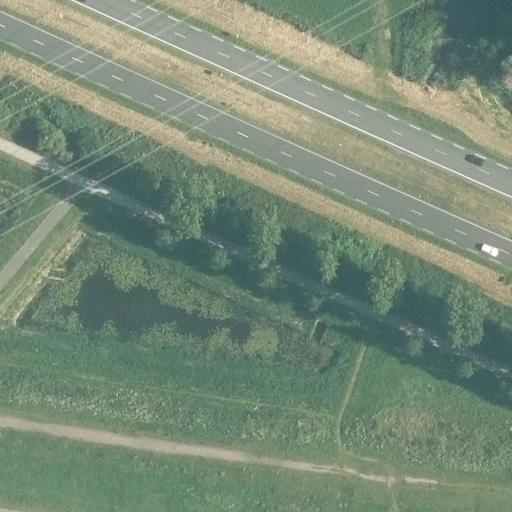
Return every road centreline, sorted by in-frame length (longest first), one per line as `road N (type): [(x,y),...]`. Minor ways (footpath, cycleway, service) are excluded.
road 1 (trunk): [(0,23),(511,255)]
road 2 (track): [(511,494),(398,475),(337,449),(337,421),(0,363)]
road 3 (trunk): [(511,179),(111,0)]
